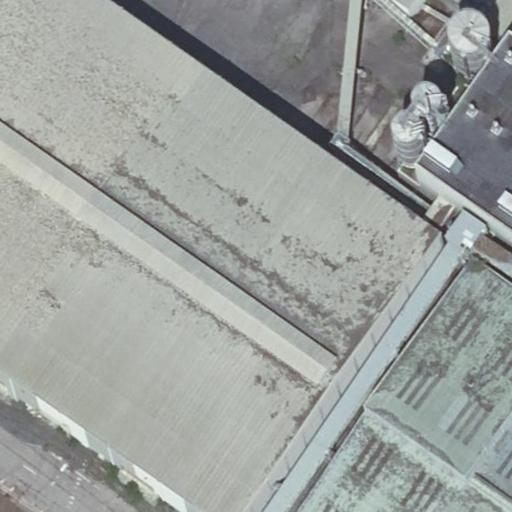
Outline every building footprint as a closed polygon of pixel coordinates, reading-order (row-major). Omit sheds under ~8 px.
[(0,0),(0,384),(182,511),(280,511),(458,258),(87,0),(0,0)] [(462,17),(437,0),(429,0),(415,21),(447,43),(459,25),(457,23),(462,17)] [(511,0),(474,0),(462,17),(457,23),(459,25),(511,58),(511,0)] [(463,85),(468,86),(469,87),(476,87),(484,84),(485,83),(486,83),(490,78),(494,72),(495,66),(494,62),(493,57),(490,52),(487,49),(482,46),(481,45),(480,45),(477,44),(469,44),(465,46),(461,48),(457,51),(455,54),(453,58),(452,61),(451,67),(453,73),(454,76),(456,79),(458,82),(462,84),(463,85)] [(511,89),(434,202),(457,218),(511,139),(511,89)] [(415,134),(416,137),(416,138),(419,142),(423,145),(428,147),(433,147),(435,147),(436,147),(440,144),(444,140),(446,136),(447,129),(445,124),(441,119),(437,117),(436,117),(435,116),(427,116),(425,117),(424,117),(420,120),(417,124),(415,128),(415,129),(415,130),(415,134)] [(511,139),(457,218),(511,256),(511,139)] [(425,163),(425,160),(425,159),(425,157),(423,152),(420,148),(416,146),(414,145),(407,145),(406,145),(400,149),(396,153),(395,157),(395,162),(395,165),(396,167),(398,170),(399,172),(403,174),(406,175),(412,176),(416,175),(419,173),(421,171),(423,169),(424,166),(425,166),(425,163)] [(511,511),(511,299),(489,284),(413,391),(328,511),(511,511)]
